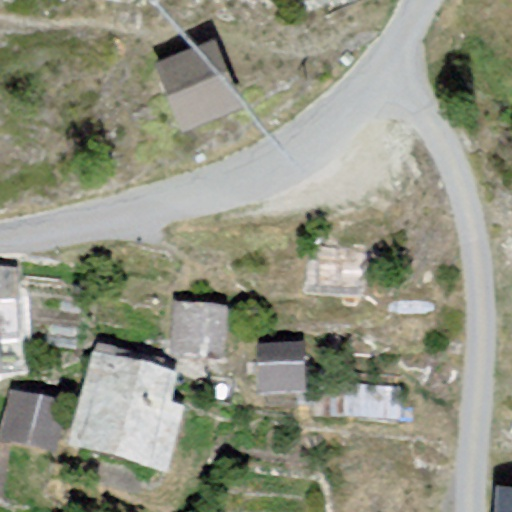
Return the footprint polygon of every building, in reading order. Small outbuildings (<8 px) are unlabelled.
[(238,46),(173,71),(196,134),(262,109),(238,46)] [(394,241),(324,241),(325,294),(394,294),(394,241)] [(11,283),(0,283),(0,385),(17,385),(11,283)] [(242,306),(183,305),(182,357),(241,358),(242,306)] [(317,348),(276,350),(278,395),(319,393),(317,348)] [(198,372),(103,357),(87,458),(182,473),(198,372)] [(408,388),(356,385),(355,417),(406,419),(408,388)] [(74,405),(15,398),(9,444),(68,452),(74,405)] [(17,451),(0,449),(0,501),(12,503),(17,451)] [(511,511),(511,491),(497,490),(495,511),(511,511)]
